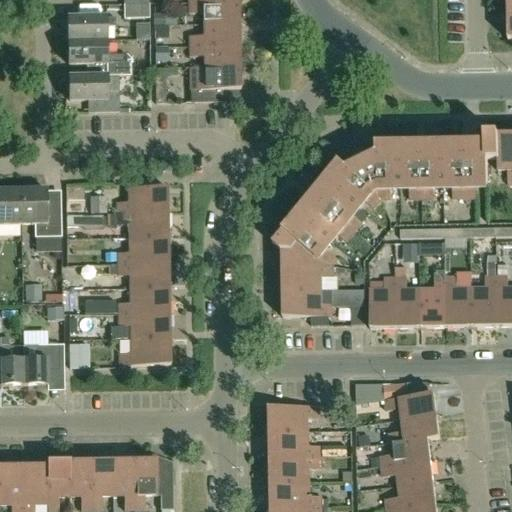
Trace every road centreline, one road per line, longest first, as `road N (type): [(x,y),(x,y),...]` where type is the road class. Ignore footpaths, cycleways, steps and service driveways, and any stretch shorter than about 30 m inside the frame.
road 1 (residential): [(226,370),(229,223),(351,41)]
road 2 (residential): [(226,370),(468,366)]
road 3 (residential): [(0,423),(226,418)]
road 4 (residential): [(0,163),(40,163),(47,146),(48,10),(38,0)]
road 5 (residential): [(485,511),(468,366)]
road 6 (tertiary): [(475,90),(413,83),(351,41)]
